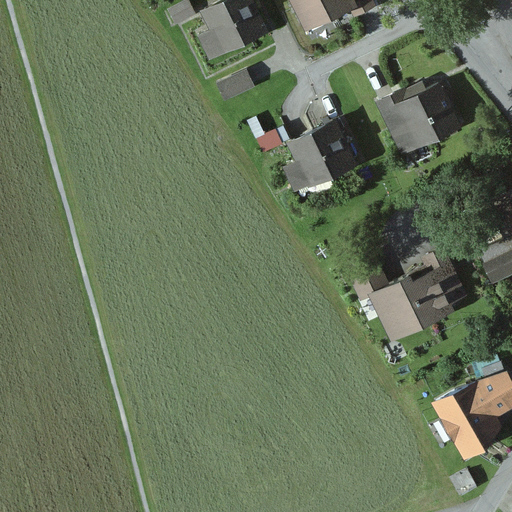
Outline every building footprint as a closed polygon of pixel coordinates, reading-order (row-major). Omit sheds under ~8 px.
[(188,0),(187,0),(170,9),(177,24),(196,14),(188,0)] [(269,31),(253,0),(222,0),(202,10),(211,29),(197,36),(209,60),(269,31)] [(293,0),(307,29),(316,25),(351,9),(356,18),(378,8),(374,0),(293,0)] [(247,70),(218,83),(226,101),(255,88),(247,70)] [(438,70),(375,100),(401,154),(464,124),(438,70)] [(335,116),(287,142),(311,188),(359,162),(335,116)] [(511,277),(511,190),(488,202),(508,245),(481,257),(494,286),(511,277)] [(374,249),(341,267),(361,305),(372,299),(393,340),(472,300),(444,247),(424,257),(431,270),(415,278),(411,270),(391,281),(374,249)] [(511,373),(504,359),(436,400),(468,453),(507,430),(499,416),(511,408),(511,373)]
